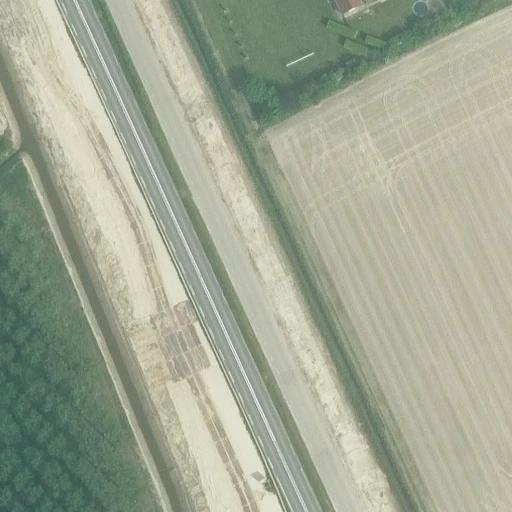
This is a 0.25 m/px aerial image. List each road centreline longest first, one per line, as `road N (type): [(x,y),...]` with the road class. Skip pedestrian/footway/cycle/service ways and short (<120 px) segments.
road 1 (unclassified): [(350,511),(115,0)]
road 2 (primary): [(241,392),(73,0)]
road 3 (primary): [(305,511),(241,392)]
road 4 (primary): [(241,392),(279,511)]
road 5 (primary): [(241,392),(263,511)]
